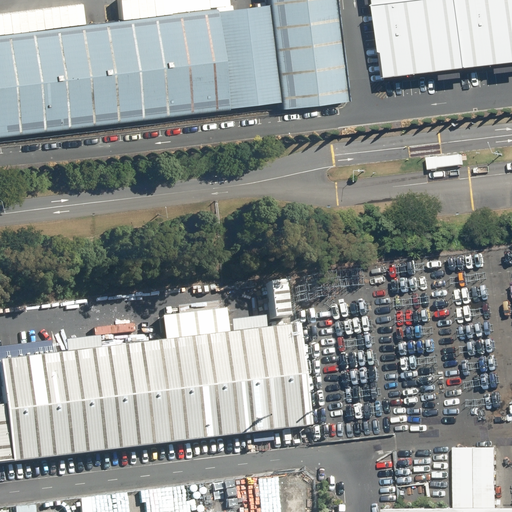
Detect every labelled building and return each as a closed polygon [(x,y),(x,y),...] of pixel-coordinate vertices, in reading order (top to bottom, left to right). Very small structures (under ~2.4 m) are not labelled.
[(346,99),(333,0),(267,0),(268,3),(279,101),(280,108),(346,99)] [(466,0),(418,0),(383,4),(392,76),(455,69),(474,67),(466,0)] [(511,0),(466,0),(474,67),(510,63),(511,62),(511,0)] [(0,133),(279,101),(268,3),(0,34),(0,133)] [(462,151),(426,156),(428,170),(464,166),(462,151)] [(259,286),(264,321),(283,318),(278,284),(259,286)] [(0,463),(308,428),(296,326),(263,330),(261,317),(228,321),(228,333),(98,350),(96,338),(62,342),(63,354),(51,357),(49,339),(0,346),(0,388),(2,388),(4,406),(0,406),(0,463)]
